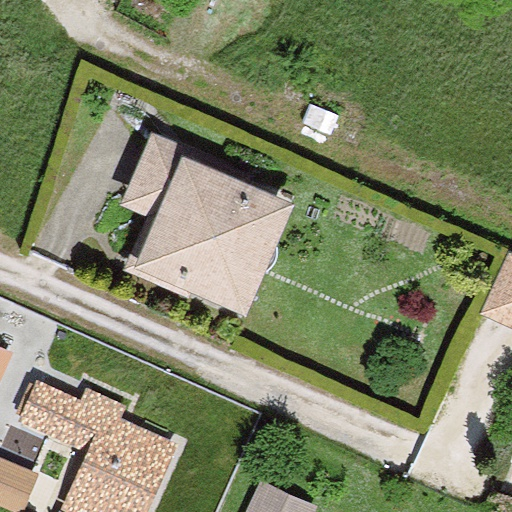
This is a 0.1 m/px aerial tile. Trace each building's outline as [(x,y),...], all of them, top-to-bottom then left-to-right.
[(208,164),(152,141),(126,204),(156,217),(136,266),(236,307),(278,205),(203,175),(208,164)] [(511,255),(509,254),(500,273),(511,277),(511,255)] [(511,277),(500,273),(484,310),(511,322),(511,277)] [(140,511),(171,451),(42,386),(26,417),(93,451),(66,504),(81,511),(140,511)] [(0,461),(0,503),(21,511),(35,476),(0,461)] [(265,485),(252,511),(312,511),(314,508),(265,485)]
